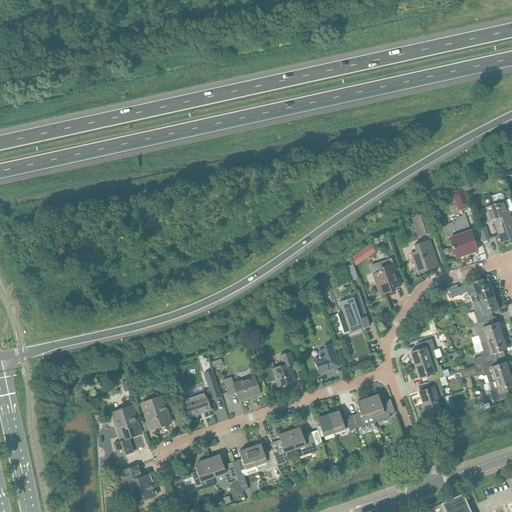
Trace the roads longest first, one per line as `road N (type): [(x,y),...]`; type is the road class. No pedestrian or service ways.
road 1 (motorway): [(0,358),(125,330),(226,291),(436,156),(511,118)]
road 2 (motorway): [(0,172),(511,58)]
road 3 (motorway): [(511,29),(0,141)]
road 4 (residential): [(129,456),(392,369)]
road 5 (residential): [(392,369),(389,345),(428,285),(504,258)]
road 6 (secondary): [(27,511),(0,387)]
